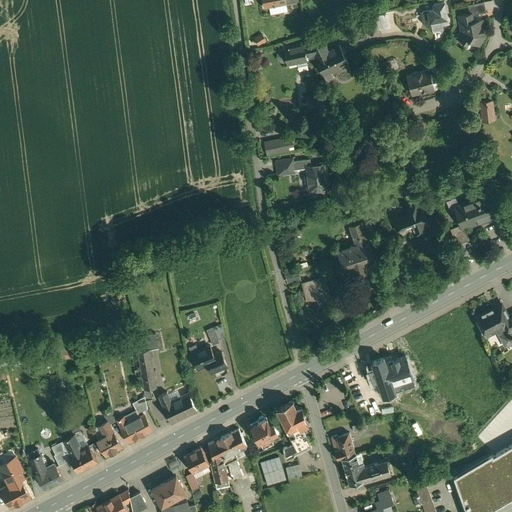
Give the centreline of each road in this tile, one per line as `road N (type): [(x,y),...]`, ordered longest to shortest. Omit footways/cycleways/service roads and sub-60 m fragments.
road 1 (secondary): [(66,497),(304,369)]
road 2 (secondary): [(304,369),(511,260)]
road 3 (residential): [(304,369),(343,511)]
